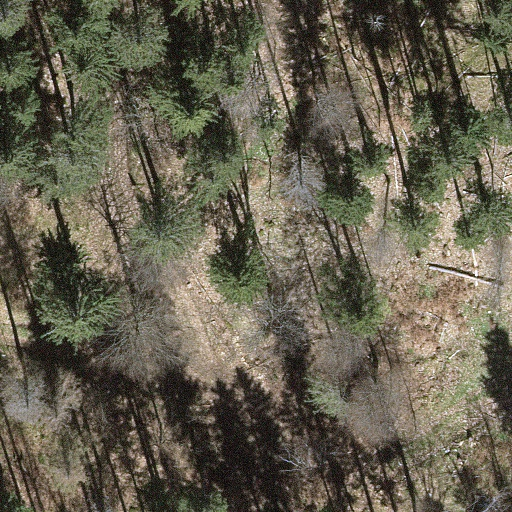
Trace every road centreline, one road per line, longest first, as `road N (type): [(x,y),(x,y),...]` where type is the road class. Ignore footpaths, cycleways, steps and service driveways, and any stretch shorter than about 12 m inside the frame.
road 1 (track): [(321,511),(171,241),(172,113),(259,19)]
road 2 (track): [(241,361),(0,389)]
